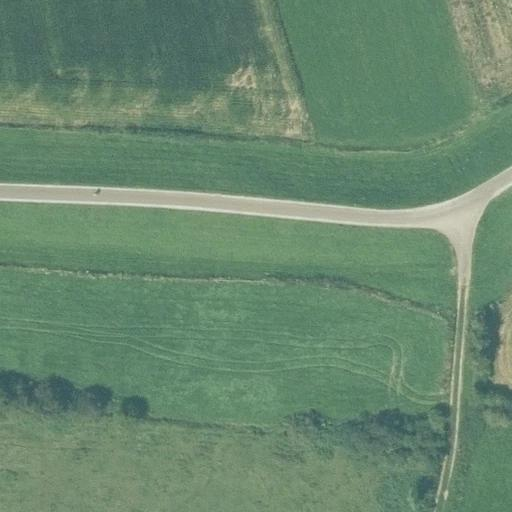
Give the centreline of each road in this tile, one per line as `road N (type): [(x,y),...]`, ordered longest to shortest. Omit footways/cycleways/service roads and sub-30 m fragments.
road 1 (unclassified): [(0,193),(415,217),(466,208),(511,180)]
road 2 (track): [(466,208),(470,267),(443,486)]
